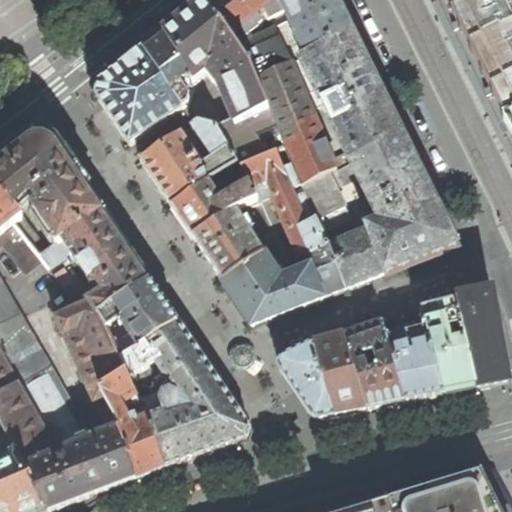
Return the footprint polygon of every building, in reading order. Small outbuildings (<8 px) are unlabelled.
[(210,0),(205,5),(227,34),(252,72),(257,82),(308,58),(293,25),(277,34),(275,31),(252,41),(248,32),(257,29),(266,21),(269,23),(286,12),(279,0),(210,0)] [(279,0),(286,12),(293,25),(308,58),(350,36),(331,0),(279,0)] [(443,0),(450,14),(478,0),(443,0)] [(511,0),(478,0),(450,14),(455,23),(501,116),(502,118),(511,114),(511,0)] [(185,20),(164,37),(192,86),(207,75),(221,92),(233,122),(216,130),(237,167),(240,166),(242,169),(276,154),(285,150),(257,82),(252,72),(227,34),(205,5),(185,20)] [(292,166),(301,189),(347,166),(341,156),(333,161),(312,113),(324,107),(335,128),(342,124),(356,153),(354,155),(358,161),(402,140),(378,91),(350,36),(308,58),(257,82),(285,150),(292,166)] [(153,46),(143,53),(182,112),(188,109),(193,88),(192,86),(164,37),(153,46)] [(124,69),(99,88),(98,99),(130,147),(182,112),(143,53),(124,69)] [(511,114),(502,118),(511,138),(511,114)] [(180,137),(142,163),(157,186),(172,209),(208,185),(222,177),(237,167),(216,130),(198,125),(193,130),(215,164),(209,168),(207,167),(202,170),(180,137)] [(193,130),(180,137),(202,170),(207,167),(209,168),(215,164),(193,130)] [(28,144),(0,165),(0,192),(15,212),(32,199),(36,208),(34,210),(58,245),(103,213),(79,178),(60,149),(52,142),(44,140),(35,140),(28,144)] [(330,246),(348,291),(456,248),(429,193),(402,140),(358,161),(347,166),(301,189),(323,235),(351,221),(338,190),(360,180),(382,226),(330,246)] [(240,308),(253,327),(295,311),(348,291),(330,246),(328,247),(323,235),(301,189),(292,166),(283,170),(276,154),(242,169),(259,203),(251,207),(268,244),(262,253),(264,257),(224,285),(240,308)] [(183,225),(194,240),(215,226),(238,214),(251,207),(259,203),(242,169),(240,166),(237,167),(222,177),(226,183),(229,180),(237,195),(221,204),(208,185),(172,209),(183,225)] [(0,249),(5,245),(28,275),(46,266),(39,257),(29,246),(13,225),(21,219),(15,212),(0,192),(0,249)] [(238,214),(262,253),(268,244),(251,207),(238,214)] [(58,245),(39,257),(46,266),(49,269),(71,254),(93,287),(74,299),(82,310),(84,312),(92,307),(99,319),(151,284),(129,252),(103,213),(58,245)] [(262,253),(238,214),(215,226),(194,240),(210,264),(224,285),(264,257),(262,253)] [(13,225),(29,246),(38,239),(23,218),(21,219),(13,225)] [(0,326),(20,317),(0,280),(0,326)] [(151,284),(99,319),(109,337),(116,350),(132,340),(140,352),(179,325),(166,305),(151,284)] [(474,301),(457,304),(476,390),(491,387),(503,385),(486,299),(474,301)] [(441,308),(422,313),(435,354),(445,397),(461,394),(476,390),(457,304),(441,308)] [(93,402),(103,396),(100,391),(127,373),(116,350),(109,337),(99,319),(92,307),(84,312),(82,310),(54,317),(93,402)] [(422,313),(383,324),(406,405),(427,401),(445,397),(435,354),(422,313)] [(0,425),(26,469),(47,511),(57,511),(94,496),(98,495),(139,481),(120,431),(88,443),(40,350),(21,362),(18,356),(36,344),(20,317),(0,326),(0,425)] [(383,324),(344,338),(368,412),(387,408),(406,405),(383,324)] [(145,417),(166,470),(212,454),(248,442),(251,431),(216,380),(179,325),(140,352),(132,340),(116,350),(127,373),(135,393),(169,382),(174,390),(140,403),(145,417)] [(329,342),(316,347),(337,418),(351,415),(368,412),(344,338),(329,342)] [(298,355),(283,362),(280,368),(313,418),(321,421),(324,421),(337,418),(316,347),(298,355)] [(120,431),(139,481),(153,476),(166,470),(145,417),(140,403),(135,393),(127,373),(100,391),(103,396),(119,428),(120,431)] [(0,511),(47,511),(26,469),(0,425),(0,511)] [(433,492),(391,505),(392,511),(497,511),(481,477),(433,492)]
